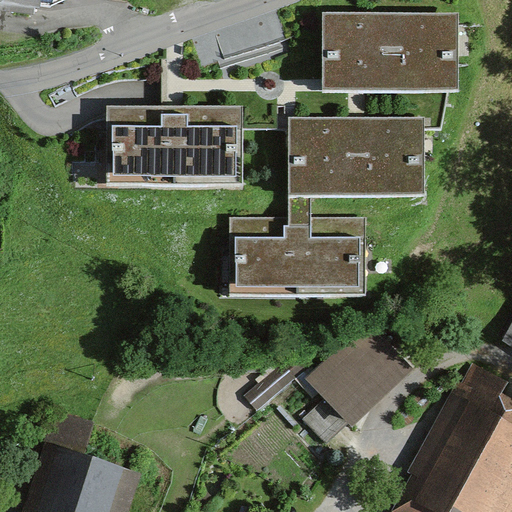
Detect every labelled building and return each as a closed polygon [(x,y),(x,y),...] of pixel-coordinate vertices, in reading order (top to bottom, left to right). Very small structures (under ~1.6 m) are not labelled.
[(37,0),(0,0),(0,7),(36,12),(37,0)] [(455,24),(324,24),(324,99),(455,99),(455,24)] [(240,189),(239,114),(109,115),(110,191),(240,189)] [(421,126),(290,127),(291,204),(422,203),(421,126)] [(361,223),(232,224),(233,301),(362,300),(361,223)] [(511,324),(502,341),(511,347),(511,324)] [(367,329),(303,381),(323,405),(306,419),(324,441),(405,375),(367,329)] [(279,370),(248,396),(259,409),(290,383),(279,370)] [(511,511),(511,395),(474,375),(398,511),(511,511)] [(127,511),(138,480),(47,451),(26,511),(127,511)]
